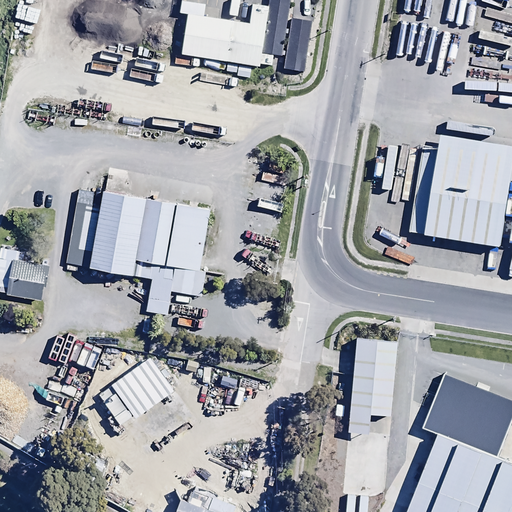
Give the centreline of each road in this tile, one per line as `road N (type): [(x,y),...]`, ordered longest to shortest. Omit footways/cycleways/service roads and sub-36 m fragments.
road 1 (unclassified): [(511,308),(352,284),(325,255),(323,212),(356,0)]
road 2 (unknown): [(337,122),(5,80)]
